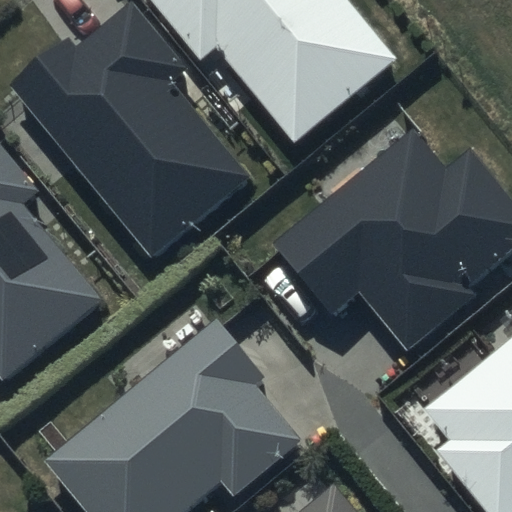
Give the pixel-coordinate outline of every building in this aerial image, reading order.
[(401,59),(351,0),(153,0),(205,62),(219,50),(299,144),(401,59)] [(182,61),(138,10),(84,55),(69,37),(14,82),(154,249),(247,171),(166,74),(182,61)] [(450,172),(414,128),(284,236),(337,299),(361,279),(415,344),(475,294),(464,280),(511,239),(511,196),(475,152),(450,172)] [(0,358),(9,369),(97,294),(19,204),(37,188),(0,145),(0,358)] [(218,320),(48,461),(89,511),(189,511),(230,479),(241,493),(306,441),(258,381),(264,377),(218,320)] [(511,511),(511,340),(427,409),(452,441),(439,451),(488,511),(511,511)] [(355,511),(337,489),(309,511),(355,511)]
